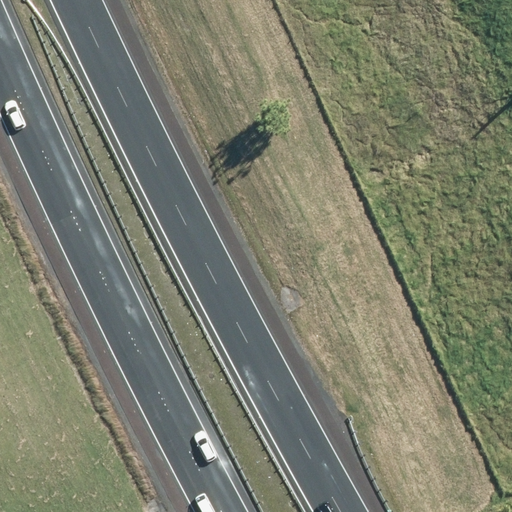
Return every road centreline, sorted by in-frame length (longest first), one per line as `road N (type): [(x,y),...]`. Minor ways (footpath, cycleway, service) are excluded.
road 1 (motorway): [(85,0),(348,511)]
road 2 (motorway): [(261,511),(1,0)]
